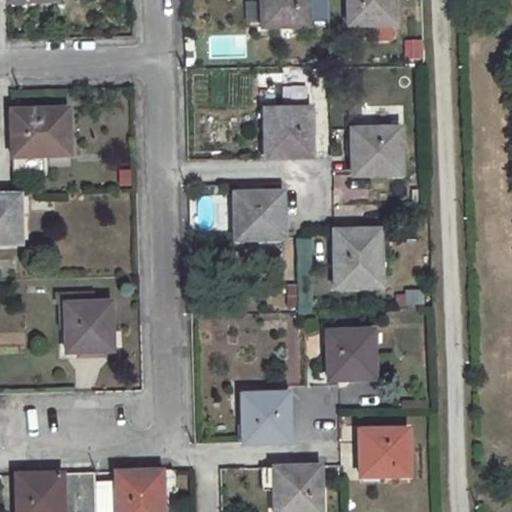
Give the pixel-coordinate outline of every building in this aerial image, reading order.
[(307,0),(260,0),(261,27),(308,27),(307,0)] [(394,0),(348,0),(349,25),(395,24),(394,0)] [(422,59),(421,40),(404,41),(405,60),(422,59)] [(226,45),(199,45),(199,58),(226,59),(226,45)] [(310,108),(264,110),(265,158),(311,157),(310,108)] [(68,110),(10,111),(11,157),(41,156),(69,156),(68,110)] [(399,128),(351,129),(351,176),(401,175),(399,128)] [(41,156),(11,157),(12,171),(42,171),(41,156)] [(282,191),(234,193),(235,240),(284,238),(282,191)] [(19,195),(0,195),(0,243),(20,244),(19,195)] [(380,230),(334,231),(335,289),(381,287),(380,230)] [(110,302),(64,305),(66,352),(112,351),(110,302)] [(373,331),(327,332),(328,380),(374,378),(373,331)] [(287,394),(242,395),(243,443),(289,442),(287,394)] [(408,429),(359,430),(359,477),(408,476),(408,429)] [(321,511),(320,466),(273,468),(275,511),(321,511)] [(163,511),(163,471),(116,472),(116,511),(163,511)] [(95,511),(95,473),(62,474),(15,475),(15,511),(95,511)]
